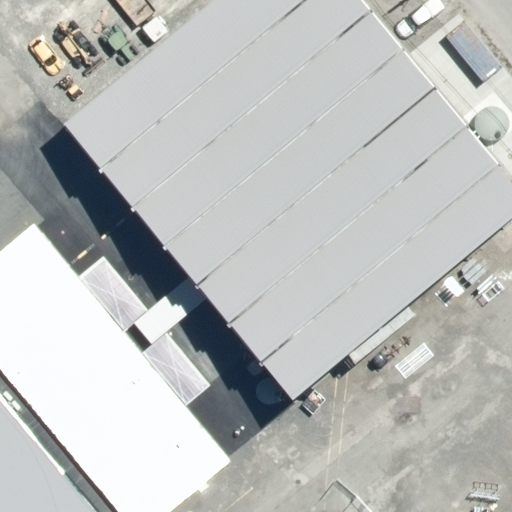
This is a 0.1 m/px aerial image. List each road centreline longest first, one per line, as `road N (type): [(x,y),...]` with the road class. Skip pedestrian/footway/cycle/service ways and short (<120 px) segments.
road 1 (unknown): [(511,307),(268,511)]
road 2 (unknown): [(0,205),(41,145),(29,103),(0,69)]
